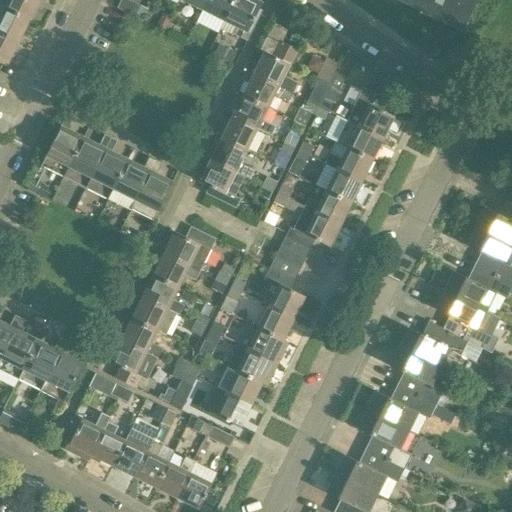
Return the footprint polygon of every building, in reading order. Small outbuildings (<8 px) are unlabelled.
[(0,0),(0,5),(29,20),(38,0),(0,0)] [(181,0),(201,10),(206,0),(181,0)] [(206,0),(201,10),(224,21),(234,0),(206,0)] [(234,0),(224,21),(236,28),(233,35),(247,42),(262,11),(259,9),(262,3),(256,0),(234,0)] [(475,0),(397,0),(460,31),(475,0)] [(135,3),(129,15),(141,21),(147,9),(135,3)] [(0,5),(0,32),(18,42),(29,20),(0,5)] [(278,5),(271,18),(288,26),(294,13),(278,5)] [(162,13),(156,25),(164,29),(170,17),(162,13)] [(263,52),(252,74),(292,94),(293,94),(292,93),(297,83),(283,76),(288,66),(290,67),(298,50),(297,49),(287,44),(281,41),(287,31),(273,24),(260,51),(263,52)] [(0,60),(7,64),(18,42),(0,32),(0,60)] [(292,35),(287,44),(297,49),(302,39),(292,35)] [(328,84),(317,106),(328,111),(347,72),(337,67),(329,85),(328,84)] [(252,74),(242,96),(267,108),(273,96),(288,103),(292,94),(252,74)] [(317,79),(307,101),(317,106),(328,84),(317,79)] [(363,88),(346,120),(383,138),(393,116),(383,111),(388,101),(363,88)] [(242,96),(231,117),(256,130),(271,137),(276,127),(261,119),(267,108),(242,96)] [(302,110),(313,115),(317,106),(307,101),(302,110)] [(317,106),(313,115),(324,120),(328,111),(317,106)] [(40,166),(63,178),(69,167),(83,138),(68,130),(73,119),(65,115),(40,166)] [(231,117),(220,139),(246,151),(256,130),(231,117)] [(357,126),(346,147),(372,160),(383,138),(346,120),(346,121),(357,126)] [(287,134),(283,143),(294,148),(299,140),(287,134)] [(63,178),(85,188),(110,138),(104,135),(99,146),(83,138),(69,167),(63,178)] [(107,200),(112,189),(127,160),(112,152),(117,141),(110,138),(85,188),(107,200)] [(220,139),(210,160),(235,173),(246,151),(220,139)] [(303,142),(298,150),(309,156),(314,147),(303,142)] [(294,148),(283,143),(279,152),(290,157),(294,148)] [(336,169),(361,181),(372,160),(346,147),(341,159),(329,154),(324,163),(336,169)] [(309,156),(298,150),(294,159),(305,165),(309,156)] [(112,189),(135,200),(155,160),(149,157),(143,168),(127,160),(112,189)] [(155,160),(130,209),(153,220),(172,182),(156,174),(162,163),(155,160)] [(235,173),(210,160),(199,182),(208,187),(205,194),(235,209),(240,199),(225,192),(235,173)] [(336,169),(325,190),(350,203),(361,181),(336,169)] [(266,177),(262,186),(273,191),(277,183),(266,177)] [(38,183),(32,180),(27,189),(28,190),(34,192),(35,190),(38,183)] [(281,184),(277,193),(340,224),(350,203),(325,190),(319,203),(308,197),(304,206),(288,198),(292,190),(281,184)] [(273,191),(262,186),(257,195),(268,200),(273,191)] [(293,228),(314,239),(329,247),(340,224),(277,193),(272,202),(283,207),(299,216),(293,228)] [(485,207),(475,226),(511,244),(511,204),(505,201),(499,214),(485,207)] [(174,231),(163,253),(199,271),(204,262),(193,257),(199,245),(209,250),(215,238),(190,226),(185,237),(174,231)] [(290,226),(284,237),(309,249),(314,239),(293,228),(290,226)] [(480,252),(473,265),(511,284),(511,266),(509,265),(511,259),(511,244),(475,226),(466,245),(480,252)] [(133,239),(142,243),(146,235),(137,231),(133,239)] [(284,237),(279,247),(304,259),(309,249),(284,237)] [(279,247),(274,257),(299,269),(304,259),(279,247)] [(163,253),(152,275),(178,287),(184,275),(195,281),(199,271),(163,253)] [(274,257),(270,267),(294,279),(299,269),(274,257)] [(453,271),(444,290),(486,311),(495,294),(506,299),(511,287),(511,284),(473,265),(467,278),(453,271)] [(279,284),(289,289),(294,279),(270,267),(264,277),(279,284)] [(219,270),(214,279),(226,285),(230,276),(219,270)] [(142,296),(176,314),(178,315),(183,305),(172,300),(178,287),(152,275),(142,296)] [(234,278),(230,287),(241,292),(245,284),(234,278)] [(226,285),(214,279),(210,288),(222,294),(226,285)] [(279,284),(268,306),(293,318),(304,296),(289,289),(279,284)] [(241,292),(230,287),(226,296),(237,301),(241,292)] [(428,321),(442,329),(482,348),(489,334),(478,329),(486,311),(444,290),(434,309),(449,316),(443,328),(428,321)] [(165,335),(176,314),(142,296),(131,318),(156,331),(156,330),(165,335)] [(268,306),(257,327),(282,340),(293,318),(268,306)] [(198,314),(194,322),(205,328),(209,319),(198,314)] [(0,358),(21,318),(14,315),(9,326),(0,321),(0,358)] [(0,370),(18,380),(38,340),(22,332),(28,321),(21,318),(0,358),(0,370)] [(131,318),(120,339),(157,358),(162,348),(150,342),(156,331),(131,318)] [(213,321),(209,330),(220,335),(224,327),(213,321)] [(407,327),(397,347),(440,368),(449,350),(460,355),(467,342),(481,349),(482,348),(442,329),(428,321),(421,335),(407,327)] [(205,328),(194,322),(189,332),(200,337),(205,328)] [(238,345),(247,349),(278,365),(289,343),(282,340),(257,327),(251,339),(241,334),(237,344),(238,345)] [(220,335),(209,330),(204,339),(215,344),(220,335)] [(18,380),(40,391),(65,340),(59,337),(54,348),(38,340),(18,380)] [(157,358),(120,339),(109,361),(119,366),(113,377),(135,388),(141,377),(146,380),(157,358)] [(65,340),(40,391),(63,402),(83,362),(67,354),(72,343),(65,340)] [(229,367),(261,383),(267,386),(278,365),(238,345),(227,366),(229,367)] [(402,372),(396,385),(436,404),(443,391),(432,385),(440,368),(397,347),(388,365),(402,372)] [(179,357),(175,367),(185,372),(190,363),(179,357)] [(190,363),(185,372),(196,377),(201,369),(190,363)] [(170,376),(181,381),(185,372),(175,367),(170,376)] [(219,378),(214,387),(251,405),(261,383),(229,367),(222,379),(219,378)] [(185,372),(181,381),(192,386),(196,377),(185,372)] [(110,394),(118,398),(124,388),(115,384),(110,394)] [(375,391),(366,410),(409,432),(418,414),(429,419),(436,404),(396,385),(390,398),(375,391)] [(161,394),(158,399),(169,405),(176,391),(168,387),(164,395),(161,394)] [(251,405),(214,387),(204,408),(205,408),(202,414),(212,419),(214,414),(240,427),(251,405)] [(124,388),(118,398),(127,403),(133,392),(124,388)] [(497,412),(511,420),(511,403),(504,399),(497,412)] [(150,418),(160,423),(167,409),(157,404),(150,418)] [(167,409),(160,423),(170,428),(177,414),(167,409)] [(371,436),(364,449),(404,469),(411,455),(400,449),(409,432),(366,410),(357,429),(371,436)] [(447,410),(442,420),(451,425),(456,414),(447,410)] [(24,421),(15,417),(10,428),(19,432),(24,421)] [(64,448),(87,460),(103,429),(81,419),(69,443),(67,442),(64,448)] [(191,430),(207,437),(212,426),(197,419),(191,430)] [(212,426),(207,437),(229,448),(234,437),(212,426)] [(90,455),(112,465),(124,440),(103,429),(87,460),(88,460),(90,455)] [(112,465),(133,476),(151,440),(142,436),(137,446),(124,440),(112,465)] [(133,476),(155,487),(167,462),(156,456),(162,445),(151,440),(133,476)] [(344,455),(334,474),(378,496),(387,478),(397,483),(404,469),(364,449),(358,462),(344,455)] [(155,487),(176,498),(195,461),(185,457),(179,468),(167,462),(155,487)] [(195,461),(176,498),(199,509),(211,483),(189,473),(195,461)] [(369,511),(378,496),(334,474),(324,492),(339,500),(332,511),(369,511)] [(456,511),(471,511),(475,505),(463,499),(456,511)]
